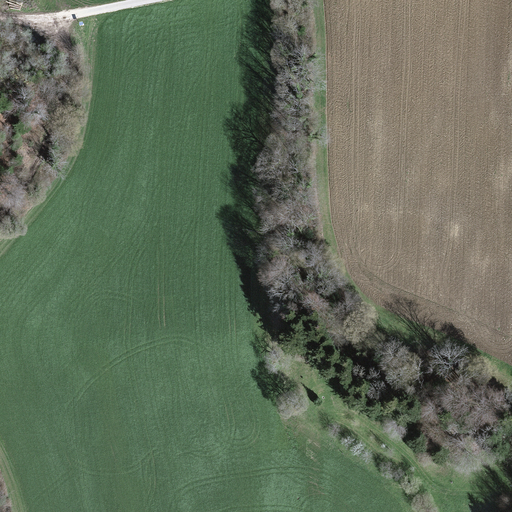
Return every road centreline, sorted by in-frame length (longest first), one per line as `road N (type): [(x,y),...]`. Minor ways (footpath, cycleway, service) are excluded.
road 1 (track): [(0,216),(59,113),(68,57),(63,17)]
road 2 (track): [(163,0),(63,17),(0,14)]
